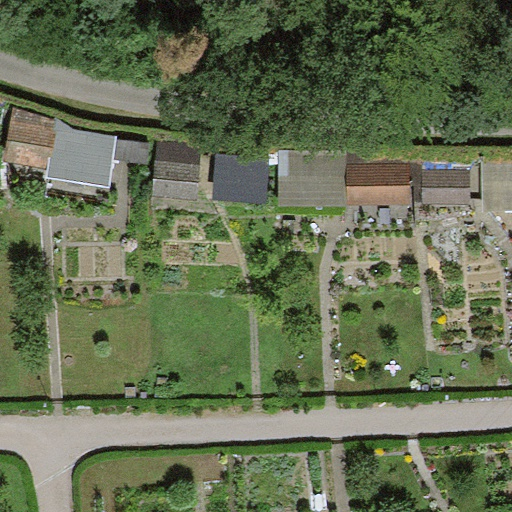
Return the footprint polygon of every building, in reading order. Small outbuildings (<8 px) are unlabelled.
[(49,121),(3,114),(0,132),(0,155),(43,162),(47,132),(49,121)] [(99,181),(104,139),(47,132),(43,162),(42,173),(99,181)] [(144,183),(192,185),(193,144),(145,143),(144,183)] [(259,153),(208,151),(207,192),(258,194),(259,153)] [(339,156),(272,155),(271,200),(338,200),(338,164),(339,156)] [(511,156),(478,157),(478,203),(511,202),(511,156)] [(405,164),(338,164),(338,200),(405,200),(405,164)] [(460,165),(413,167),(415,200),(461,198),(460,165)]
